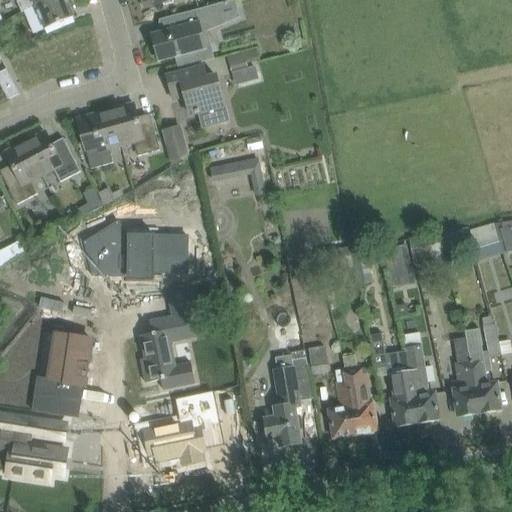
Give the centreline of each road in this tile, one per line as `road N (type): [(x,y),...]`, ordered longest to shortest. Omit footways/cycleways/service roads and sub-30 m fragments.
road 1 (tertiary): [(511,466),(282,511)]
road 2 (residential): [(107,0),(125,76),(0,129)]
